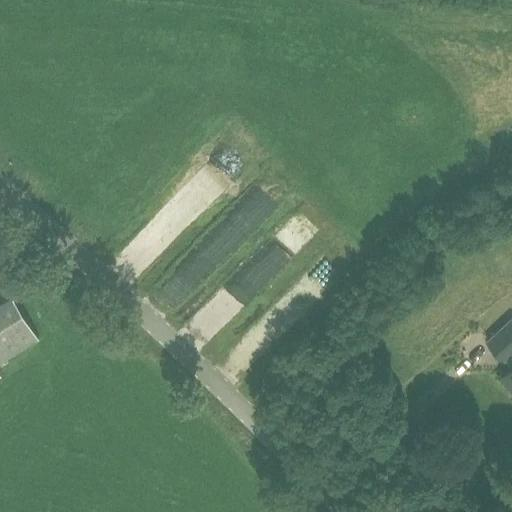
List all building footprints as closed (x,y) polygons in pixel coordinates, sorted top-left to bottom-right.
[(248,147),(128,268),(150,289),(270,169),(248,147)] [(296,278),(330,241),(311,224),(277,260),(296,278)] [(243,270),(260,249),(234,228),(217,249),(243,270)] [(329,274),(302,310),(319,323),(347,288),(329,274)] [(228,348),(265,313),(245,292),(208,326),(228,348)] [(502,346),(511,356),(511,366),(501,376),(511,388),(511,318),(489,339),(498,350),(502,346)]
